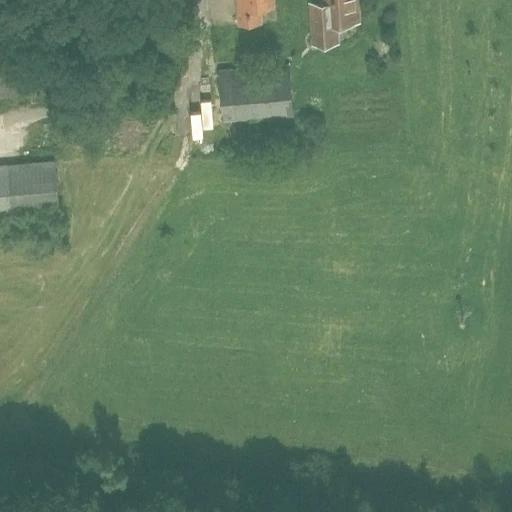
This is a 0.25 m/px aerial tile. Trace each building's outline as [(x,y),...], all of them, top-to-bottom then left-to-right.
[(237,0),(239,22),(261,20),(259,4),(273,3),(272,0),(237,0)] [(323,0),(324,2),(311,3),(314,42),(337,41),(335,21),(358,19),(356,0),(323,0)] [(0,95),(49,90),(44,39),(0,43),(0,95)] [(289,64),(220,69),(224,118),(293,113),(289,64)] [(55,159),(0,164),(0,215),(60,210),(55,159)]
